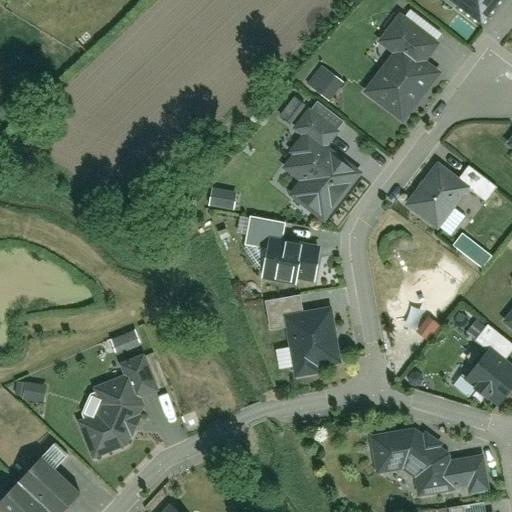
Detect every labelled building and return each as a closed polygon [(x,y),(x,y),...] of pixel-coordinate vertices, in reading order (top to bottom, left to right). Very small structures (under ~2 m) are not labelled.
[(452,0),(483,24),(501,0),(452,0)] [(381,41),(396,52),(366,90),(403,119),(440,71),(427,61),(441,41),(401,13),(381,41)] [(284,164),(300,176),(325,143),(310,131),(284,164)] [(361,170),(325,143),(300,176),(289,190),(325,218),(361,170)] [(438,159),(408,204),(443,227),(473,183),(438,159)] [(492,254),(463,230),(454,242),(483,265),(492,254)] [(321,247),(274,238),(266,275),(314,284),(321,247)] [(332,305),(285,313),(295,370),(342,363),(332,305)] [(110,336),(116,354),(142,345),(136,327),(110,336)] [(511,390),(511,361),(490,346),(466,380),(501,405),(511,390)] [(131,367),(144,400),(167,392),(155,358),(131,367)] [(99,377),(97,418),(80,423),(95,460),(130,451),(144,400),(131,367),(99,377)] [(29,387),(26,401),(44,404),(47,391),(29,387)] [(376,427),(379,474),(416,472),(417,497),(492,493),(490,454),(443,456),(442,424),(376,427)] [(43,455),(19,481),(53,511),(64,511),(83,491),(43,455)] [(53,511),(19,481),(0,501),(0,507),(5,511),(53,511)] [(450,501),(450,511),(488,511),(488,500),(450,501)] [(183,511),(173,503),(165,511),(183,511)]
